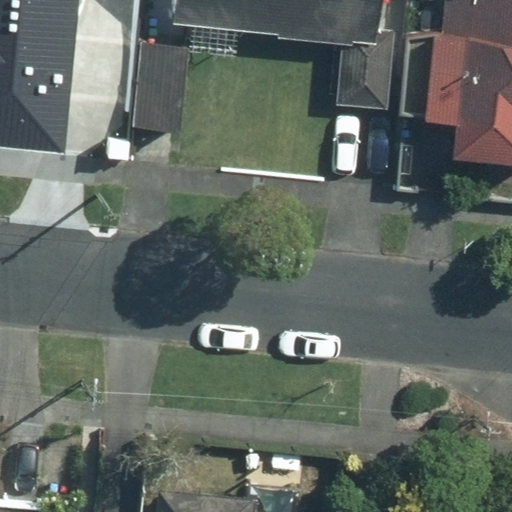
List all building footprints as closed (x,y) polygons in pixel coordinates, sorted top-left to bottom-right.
[(0,0),(0,146),(65,153),(79,0),(0,0)] [(174,0),(173,33),(338,40),(335,110),(386,112),(389,42),(372,42),(374,0),(174,0)] [(511,0),(465,0),(463,47),(427,45),(423,123),(459,125),(469,126),(467,158),(511,160),(511,0)] [(183,46),(137,44),(133,128),(178,130),(183,46)] [(152,511),(297,511),(299,490),(250,487),(250,496),(169,492),(168,510),(152,509),(152,511)] [(0,511),(45,511),(46,498),(0,495),(0,511)]
